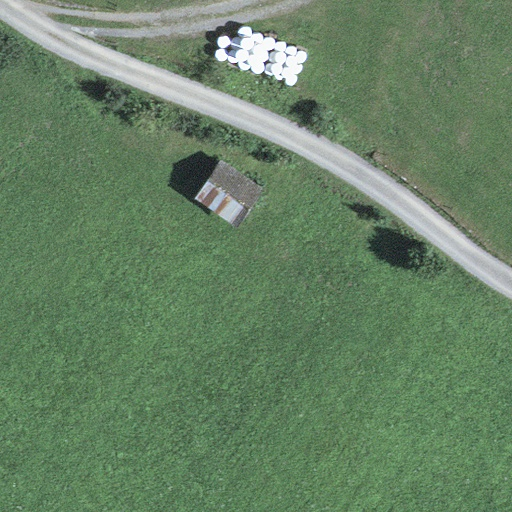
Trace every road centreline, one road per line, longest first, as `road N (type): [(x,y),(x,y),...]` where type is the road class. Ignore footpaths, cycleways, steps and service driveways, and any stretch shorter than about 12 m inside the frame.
road 1 (track): [(0,1),(91,51),(335,152),(511,281)]
road 2 (track): [(295,0),(239,19),(150,28),(11,8)]
